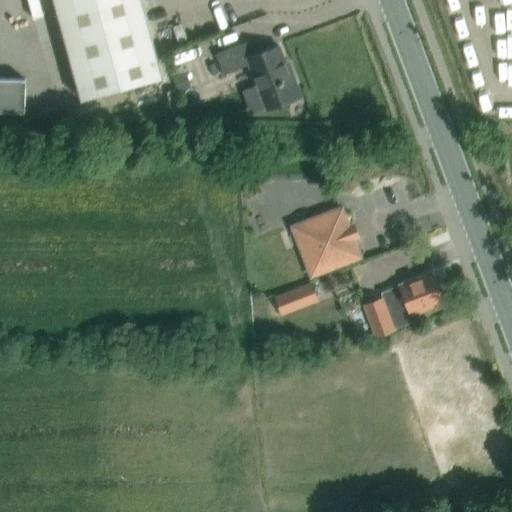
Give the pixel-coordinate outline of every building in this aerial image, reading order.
[(53,0),(81,100),(162,77),(141,0),(53,0)] [(297,95),(299,94),(295,83),(292,84),(278,46),(254,56),(249,41),(215,54),(223,75),(249,65),(266,109),(298,97),(297,95)] [(182,67),(172,70),(178,91),(191,87),(187,72),(184,73),(182,67)] [(0,111),(25,112),(25,79),(0,78),(0,111)] [(294,227),(312,274),(358,256),(340,209),(294,227)] [(383,298),(364,305),(376,335),(415,320),(412,313),(428,308),(427,306),(443,300),(433,274),(412,282),(412,280),(381,292),(383,298)] [(312,282),(289,291),(295,307),(318,298),(312,282)]
